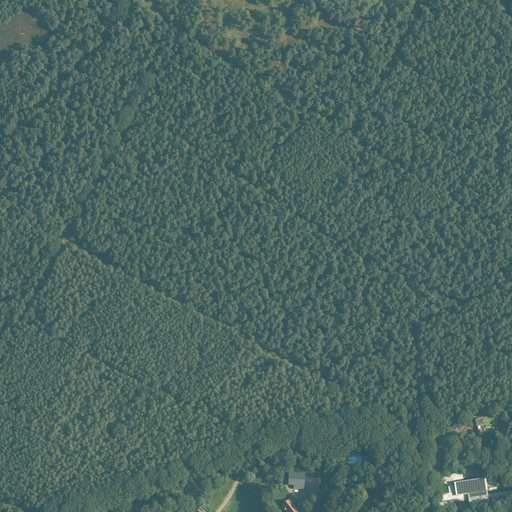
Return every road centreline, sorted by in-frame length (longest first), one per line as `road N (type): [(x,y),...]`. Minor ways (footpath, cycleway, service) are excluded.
road 1 (track): [(82,511),(245,446),(511,399)]
road 2 (track): [(179,35),(0,360)]
road 3 (unclassified): [(218,511),(253,458),(402,426)]
